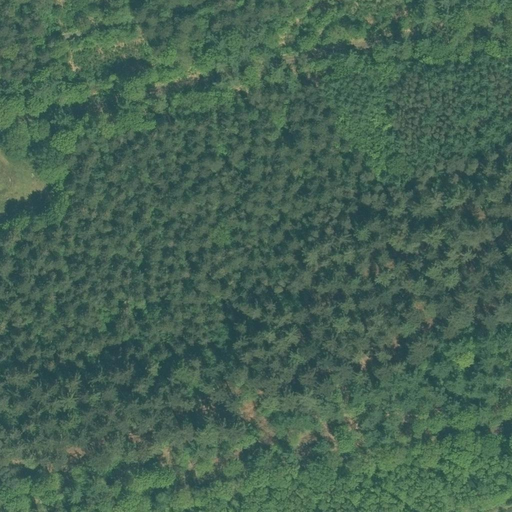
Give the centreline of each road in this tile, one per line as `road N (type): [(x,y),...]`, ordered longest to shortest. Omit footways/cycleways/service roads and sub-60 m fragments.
road 1 (track): [(0,128),(511,17)]
road 2 (track): [(25,511),(511,435)]
